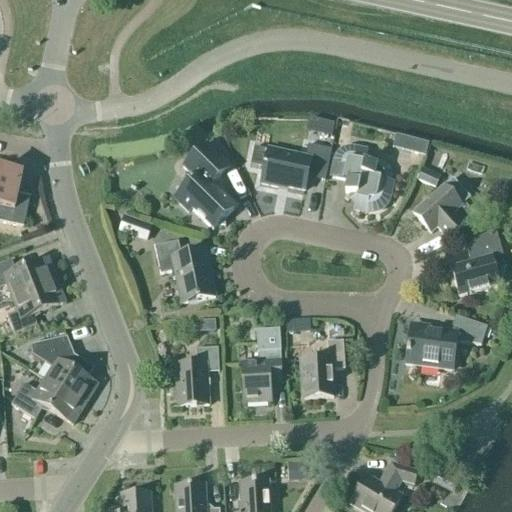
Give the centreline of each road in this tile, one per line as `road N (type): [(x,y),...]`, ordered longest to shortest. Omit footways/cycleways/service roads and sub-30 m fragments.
road 1 (unclassified): [(53,108),(84,113),(146,104),(236,53),(283,41),(511,86)]
road 2 (residential): [(376,312),(263,301),(249,283),(253,239),(277,228),(384,248),(399,265),(390,297)]
road 3 (unclassified): [(104,444),(127,402),(128,372),(71,223),(57,157)]
road 4 (residential): [(359,433),(104,444)]
road 5 (residential): [(359,433),(371,403),(376,312)]
